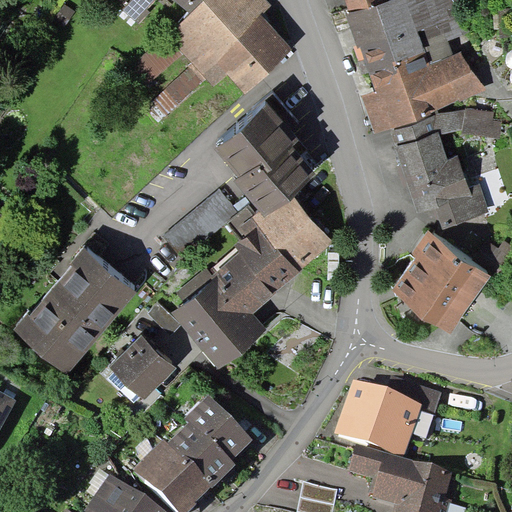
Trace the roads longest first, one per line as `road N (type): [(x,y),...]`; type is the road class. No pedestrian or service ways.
road 1 (residential): [(297,0),(357,207),(358,338)]
road 2 (residential): [(358,338),(280,461),(227,511)]
road 3 (residential): [(358,338),(489,371),(511,367)]
